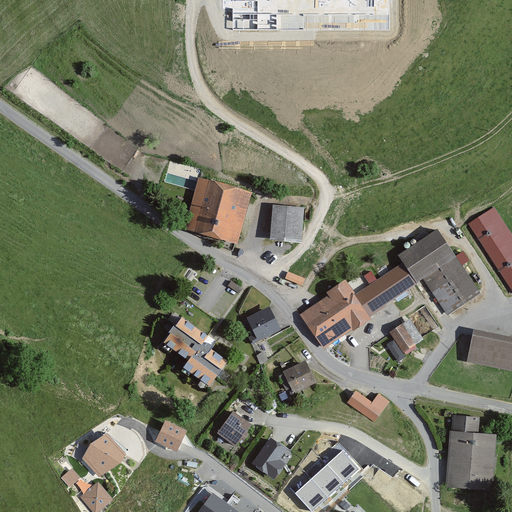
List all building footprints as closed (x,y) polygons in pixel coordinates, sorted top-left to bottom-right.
[(237,244),(251,193),(198,178),(183,230),(237,244)] [(300,243),(303,208),(272,206),(269,240),(300,243)] [(511,294),(511,237),(493,209),(467,226),(511,295),(511,294)] [(480,294),(436,230),(397,257),(402,264),(354,296),(344,281),(325,294),(327,298),(300,316),(323,351),(351,331),(353,333),(370,321),(368,318),(422,281),(447,316),(480,294)] [(373,270),(364,275),(368,283),(377,278),(373,270)] [(304,279),(288,273),(286,278),(302,285),(304,279)] [(279,330),(269,308),(245,320),(256,341),(279,330)] [(207,337),(179,318),(161,344),(187,362),(182,369),(209,388),(227,362),(202,345),(207,337)] [(421,341),(408,321),(389,333),(402,353),(421,341)] [(511,371),(511,339),(474,331),(467,362),(511,372),(511,371)] [(315,383),(304,362),(282,374),(292,394),(315,383)] [(388,403),(378,395),(371,404),(355,391),(346,403),(373,423),(388,403)] [(251,426),(231,412),(216,434),(236,448),(251,426)] [(477,435),(478,418),(453,416),(451,432),(450,431),(445,488),(491,492),(495,436),(477,435)] [(185,431),(166,422),(157,441),(176,451),(185,431)] [(92,445),(84,458),(99,475),(118,462),(124,455),(107,435),(92,445)] [(285,450),(271,440),(254,463),(274,477),(284,464),(278,460),(285,450)] [(359,469),(343,452),(296,494),(311,511),(359,469)] [(70,487),(81,477),(73,467),(61,477),(70,487)] [(380,468),(373,478),(386,486),(393,476),(380,468)] [(98,483),(81,497),(93,511),(96,511),(111,499),(98,483)] [(236,511),(213,495),(200,511),(236,511)]
